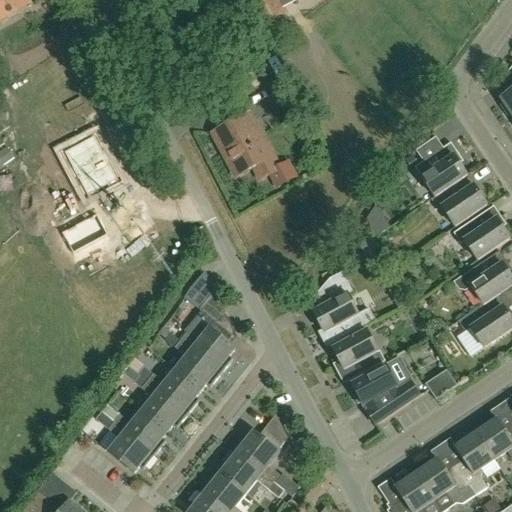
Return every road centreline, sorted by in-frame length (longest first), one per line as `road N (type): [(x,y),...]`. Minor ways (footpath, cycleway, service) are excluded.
road 1 (unclassified): [(212,227),(94,0)]
road 2 (residential): [(511,179),(456,87),(511,5)]
road 3 (residential): [(149,511),(276,351)]
road 4 (residential): [(346,480),(511,369)]
road 5 (residential): [(346,480),(276,351)]
road 6 (residential): [(276,351),(212,227)]
